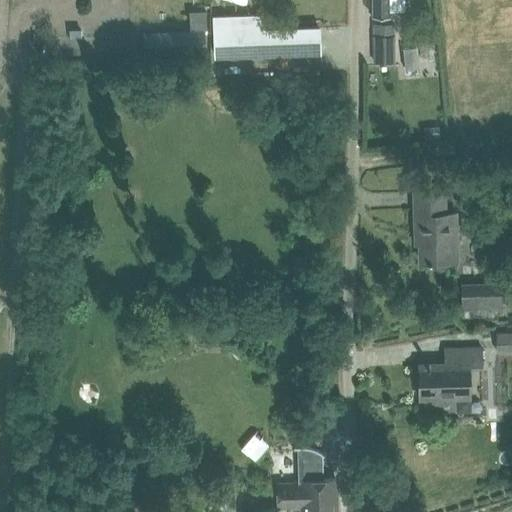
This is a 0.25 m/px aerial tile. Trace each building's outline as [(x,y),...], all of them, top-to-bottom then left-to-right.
[(372,0),(373,18),(391,18),(390,0),(372,0)] [(204,24),(203,9),(188,10),(189,25),(204,24)] [(265,13),(214,15),(216,57),(266,53),(295,55),(321,54),(321,51),(320,25),(265,28),(265,13)] [(206,33),(144,36),(145,54),(162,53),(207,51),(206,33)] [(395,61),(395,37),(374,37),(374,61),(395,61)] [(418,44),(402,45),(403,65),(419,65),(418,44)] [(439,126),(424,127),(426,139),(440,137),(439,126)] [(414,192),(416,235),(422,235),(423,243),(421,243),(422,261),(457,260),(455,213),(445,213),(444,190),(414,192)] [(502,282),(461,282),(462,317),(503,316),(502,282)] [(511,331),(496,332),(497,352),(511,351),(511,331)] [(426,410),(446,410),(455,410),(454,397),(470,396),(470,368),(482,368),(482,347),(446,348),(446,363),(419,364),(420,398),(426,398),(426,410)] [(336,511),(336,479),(324,479),(323,454),(311,448),(298,446),(299,480),(277,481),(277,507),(291,507),(290,511),(336,511)]
